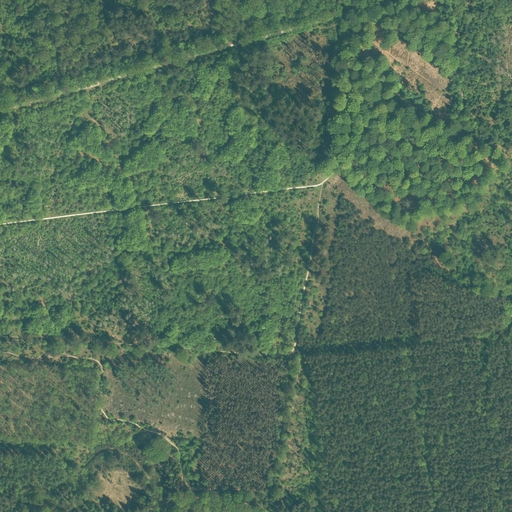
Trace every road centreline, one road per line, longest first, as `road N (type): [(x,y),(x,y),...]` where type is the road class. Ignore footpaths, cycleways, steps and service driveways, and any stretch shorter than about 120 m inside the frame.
road 1 (track): [(61,93),(347,13)]
road 2 (track): [(294,350),(0,335)]
road 3 (track): [(184,487),(149,476),(113,448),(73,468),(0,463)]
